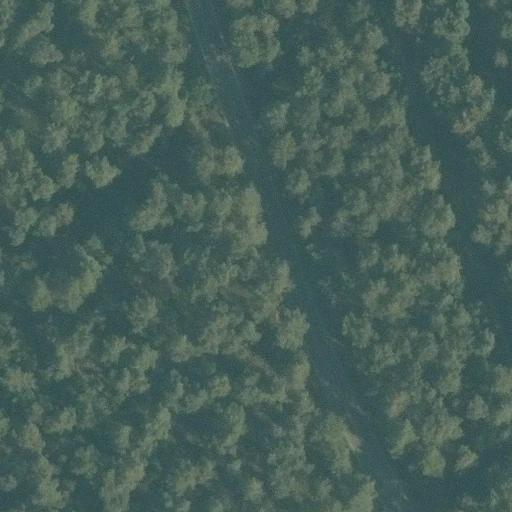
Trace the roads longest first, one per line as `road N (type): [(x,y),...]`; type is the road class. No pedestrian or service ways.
road 1 (unclassified): [(195,0),(329,376),(397,511)]
road 2 (track): [(0,313),(373,5)]
road 3 (track): [(371,0),(511,379)]
